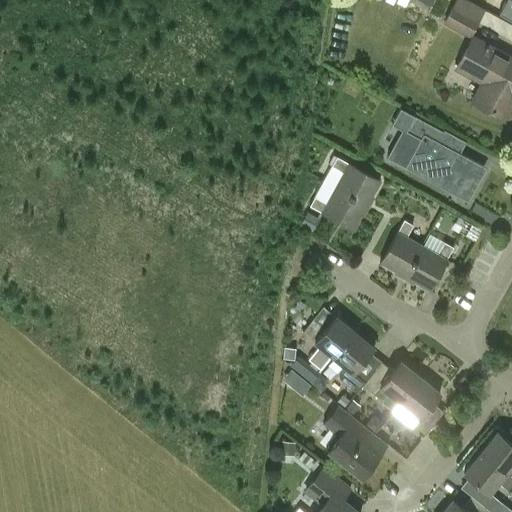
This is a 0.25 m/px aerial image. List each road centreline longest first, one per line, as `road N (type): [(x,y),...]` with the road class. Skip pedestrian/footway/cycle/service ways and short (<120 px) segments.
road 1 (residential): [(402,511),(505,380)]
road 2 (residential): [(464,344),(327,260)]
